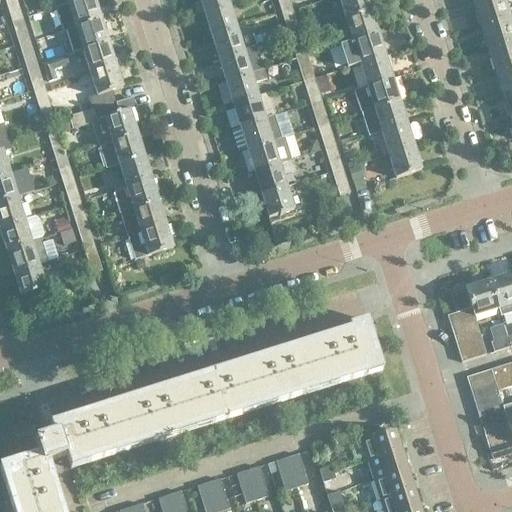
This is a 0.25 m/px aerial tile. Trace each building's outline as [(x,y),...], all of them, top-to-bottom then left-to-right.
[(14,0),(3,0),(7,11),(17,8),(14,0)] [(50,0),(54,9),(84,0),(50,0)] [(92,0),(84,0),(54,9),(61,32),(65,31),(99,21),(92,0)] [(227,6),(225,0),(197,0),(202,14),(227,6)] [(290,11),(286,0),(276,0),(281,14),(290,11)] [(369,11),(365,0),(337,0),(344,19),(369,11)] [(500,0),(479,0),(472,3),(475,14),(477,13),(481,24),(506,16),(500,0)] [(235,29),(227,6),(202,14),(210,37),(235,29)] [(17,8),(7,11),(11,23),(21,19),(17,8)] [(297,34),(290,11),(281,14),(288,37),(297,34)] [(369,11),(344,19),(331,24),(338,46),(377,34),(369,11)] [(511,34),(506,16),(481,24),(478,25),(483,37),(485,36),(488,47),(511,39),(511,34)] [(24,31),(21,19),(11,23),(14,34),(24,31)] [(99,21),(65,31),(73,54),(81,51),(106,43),(99,21)] [(217,59),(242,51),(235,29),(210,37),(217,59)] [(28,42),(24,31),(14,34),(18,45),(28,42)] [(305,57),(297,34),(288,37),(295,60),(305,57)] [(377,34),(338,46),(346,70),(359,65),(384,58),(377,34)] [(511,39),(488,47),(486,48),(490,59),(492,59),(496,70),(511,64),(511,39)] [(18,45),(21,57),(32,54),(28,42),(18,45)] [(89,74),(113,66),(106,43),(81,51),(89,74)] [(254,47),(242,51),(217,59),(224,82),(261,70),(254,47)] [(35,66),(32,54),(21,57),(25,68),(35,66)] [(68,65),(65,56),(41,63),(47,83),(55,80),(52,70),(68,65)] [(312,79),(305,57),(295,60),(302,82),(312,79)] [(391,79),(384,58),(359,65),(365,87),(391,79)] [(511,64),(496,70),(493,71),(497,83),(499,82),(503,93),(511,90),(511,64)] [(29,80),(39,76),(35,66),(25,68),(29,80)] [(121,89),(113,66),(89,74),(95,96),(88,99),(78,101),(82,114),(114,104),(110,92),(121,89)] [(265,81),(261,70),(224,82),(231,105),(256,97),(253,85),(265,81)] [(42,88),(39,76),(29,80),(32,91),(42,88)] [(330,92),(325,76),(314,80),(319,95),(330,92)] [(319,102),(312,79),(302,82),(310,105),(319,102)] [(391,79),(365,87),(370,100),(357,104),(360,113),(373,110),(398,102),(391,79)] [(46,99),(42,88),(32,91),(36,102),(46,99)] [(511,90),(503,93),(500,94),(504,105),(506,104),(510,116),(511,115),(511,90)] [(263,119),(256,97),(231,105),(238,127),(263,119)] [(50,111),(46,99),(36,102),(40,114),(50,111)] [(327,125),(319,102),(310,105),(317,128),(327,125)] [(398,102),(373,110),(360,113),(366,137),(380,133),(405,125),(398,102)] [(114,104),(82,114),(67,119),(71,131),(90,125),(97,146),(135,134),(128,113),(117,116),(114,104)] [(67,119),(54,123),(57,135),(58,135),(71,131),(67,119)] [(238,127),(245,150),(271,142),(263,119),(238,127)] [(334,147),(327,125),(317,128),(324,150),(334,147)] [(412,148),(405,125),(380,133),(387,156),(412,148)] [(104,170),(117,166),(143,158),(135,134),(97,146),(104,170)] [(51,149),(61,146),(58,135),(57,135),(47,138),(51,149)] [(0,177),(8,174),(1,152),(9,150),(6,137),(0,139),(0,177)] [(283,139),(271,142),(245,150),(253,173),(290,161),(283,139)] [(306,149),(308,155),(319,152),(316,141),(309,143),(306,149)] [(54,160),(64,157),(61,146),(51,149),(54,160)] [(341,170),(334,147),(324,150),(331,173),(341,170)] [(420,171),(412,148),(387,156),(394,179),(420,171)] [(64,157),(54,160),(58,172),(68,169),(64,157)] [(125,188),(150,180),(143,158),(117,166),(125,188)] [(294,173),(290,161),(253,173),(260,196),(285,188),(282,177),(294,173)] [(361,167),(348,171),(351,182),(365,178),(361,167)] [(71,180),(68,169),(58,172),(61,183),(71,180)] [(349,194),(341,170),(331,173),(339,196),(349,194)] [(8,174),(0,177),(0,202),(16,197),(8,174)] [(65,195),(75,191),(71,180),(61,183),(65,195)] [(112,193),(119,215),(157,203),(150,180),(125,188),(112,193)] [(293,211),(285,188),(260,196),(267,219),(278,215),(278,217),(283,216),(282,214),(293,211)] [(78,203),(75,191),(65,195),(69,206),(78,203)] [(0,202),(0,227),(23,220),(16,197),(0,202)] [(82,214),(78,203),(69,206),(72,217),(82,214)] [(126,238),(164,226),(157,203),(119,215),(126,238)] [(86,226),(82,214),(72,217),(76,229),(86,226)] [(23,220),(0,227),(0,236),(5,251),(40,240),(43,236),(38,220),(34,217),(23,220)] [(70,231),(67,222),(54,226),(57,235),(59,235),(59,234),(70,231)] [(79,240),(89,237),(86,226),(76,229),(79,240)] [(164,226),(126,238),(134,261),(172,249),(164,226)] [(71,231),(70,231),(59,234),(59,235),(63,247),(74,243),(75,243),(71,231)] [(93,248),(89,237),(79,240),(83,252),(93,248)] [(40,240),(5,251),(12,274),(37,266),(47,263),(40,240)] [(96,260),(93,248),(83,252),(87,263),(96,260)] [(100,272),(96,260),(87,263),(90,275),(100,272)] [(137,271),(145,268),(143,260),(134,262),(137,271)] [(45,289),(37,266),(12,274),(19,297),(45,289)] [(511,313),(511,275),(488,282),(497,310),(499,317),(511,313)] [(450,296),(455,314),(470,309),(473,318),(497,310),(488,282),(464,290),(465,292),(450,296)] [(470,309),(455,314),(446,317),(450,329),(474,322),(473,318),(470,309)] [(0,466),(0,478),(10,511),(65,511),(50,462),(66,456),(70,469),(382,371),(366,321),(348,327),(349,329),(55,422),(57,428),(33,436),(34,440),(39,455),(0,466)] [(477,332),(474,322),(450,329),(453,340),(477,332)] [(481,344),(477,332),(453,340),(457,351),(481,344)] [(493,353),(509,348),(506,338),(490,343),(493,353)] [(485,356),(481,344),(457,351),(461,363),(485,356)] [(511,363),(497,369),(493,370),(500,392),(511,387),(511,363)] [(469,391),(493,383),(489,371),(465,378),(469,391)] [(473,402),(497,395),(493,383),(469,391),(473,402)] [(501,406),(497,395),(473,402),(476,414),(501,406)] [(504,417),(501,406),(476,414),(480,425),(504,417)] [(511,416),(505,419),(508,429),(483,436),(488,451),(511,443),(511,416)] [(508,429),(505,419),(504,417),(480,425),(483,436),(508,429)] [(367,462),(400,452),(394,432),(360,443),(367,462)] [(406,471),(400,452),(367,462),(373,482),(406,471)] [(298,455),(286,459),(296,489),(307,485),(298,455)] [(296,489),(286,459),(275,463),(284,492),(296,489)] [(318,471),(320,477),(332,473),(330,467),(318,471)] [(258,468),(247,471),(256,501),(268,498),(258,468)] [(256,501),(247,471),(235,475),(245,505),(256,501)] [(413,491),(406,471),(373,482),(379,502),(413,491)] [(332,473),(320,477),(322,484),(334,480),(332,473)] [(219,480),(208,484),(216,511),(221,511),(229,510),(219,480)] [(216,511),(208,484),(196,487),(204,511),(216,511)] [(379,502),(382,511),(415,511),(419,511),(413,491),(379,502)] [(186,511),(180,493),(169,496),(173,511),(186,511)] [(338,493),(326,497),(330,510),(343,506),(338,493)] [(173,511),(169,496),(157,500),(161,511),(173,511)]
